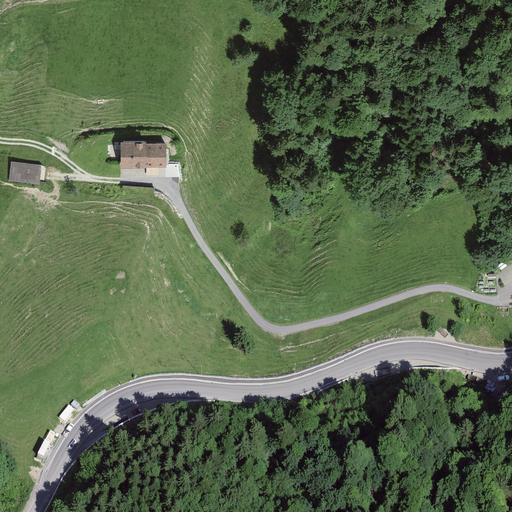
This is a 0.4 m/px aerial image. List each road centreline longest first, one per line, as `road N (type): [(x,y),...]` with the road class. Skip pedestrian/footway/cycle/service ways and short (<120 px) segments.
road 1 (tertiary): [(511,362),(402,350),(272,393),(161,388),(132,395),(90,420),(36,511)]
road 2 (unclassified): [(511,294),(488,300),(423,289),(298,330),(268,328),(166,181),(122,180)]
